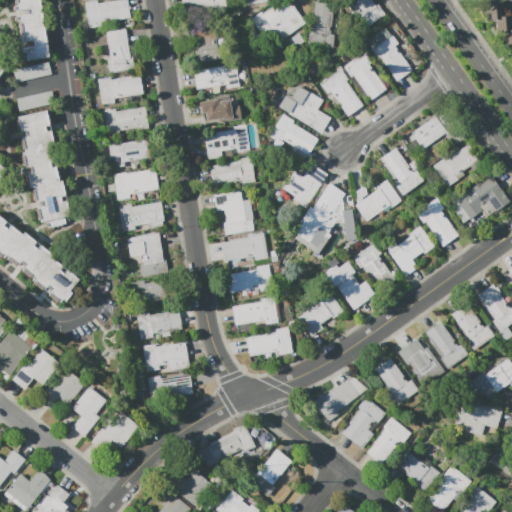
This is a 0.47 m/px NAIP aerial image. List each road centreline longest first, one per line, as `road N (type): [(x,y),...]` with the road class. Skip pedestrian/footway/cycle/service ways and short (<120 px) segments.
road 1 (residential): [(394,511),(230,376),(219,358),(154,0)]
road 2 (residential): [(98,511),(179,432),(342,353),(502,239)]
road 3 (residential): [(55,0),(99,256),(97,291)]
road 4 (secondary): [(401,0),(511,156)]
road 5 (residential): [(0,406),(112,495)]
road 6 (secondary): [(511,107),(437,0)]
road 7 (residential): [(458,79),(350,150)]
